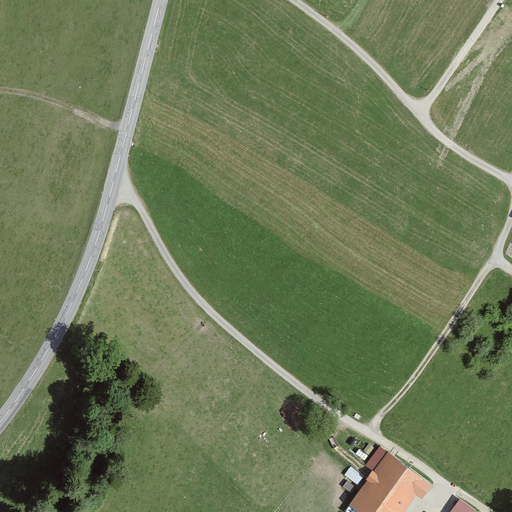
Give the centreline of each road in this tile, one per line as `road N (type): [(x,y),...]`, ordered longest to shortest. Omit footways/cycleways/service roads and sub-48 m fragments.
road 1 (secondary): [(0,423),(83,276),(160,0)]
road 2 (track): [(371,433),(495,261)]
